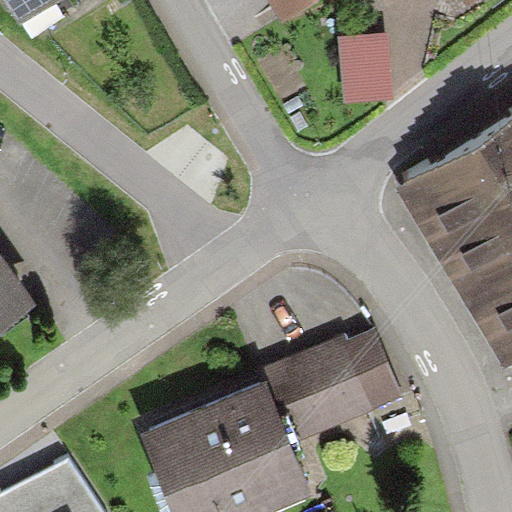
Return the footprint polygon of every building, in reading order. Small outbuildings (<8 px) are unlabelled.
[(315,0),(273,0),(285,18),(315,0)] [(340,39),(346,102),(392,98),(388,35),(340,39)] [(511,113),(390,190),(500,369),(511,362),(511,113)] [(0,314),(29,295),(0,253),(0,314)] [(274,371),(138,424),(172,511),(294,511),(320,501),(313,485),(393,454),(377,415),(409,401),(379,329),(355,338),(352,331),(270,362),(274,371)]
